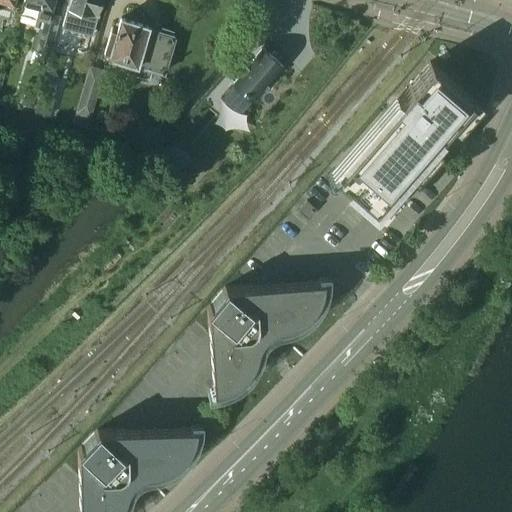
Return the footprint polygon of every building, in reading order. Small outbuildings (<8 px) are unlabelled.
[(0,0),(0,5),(12,9),(13,0),(0,0)] [(25,0),(22,13),(50,20),(54,0),(25,0)] [(70,0),(67,14),(76,16),(75,19),(92,23),(94,13),(98,14),(101,0),(70,0)] [(111,30),(105,52),(111,54),(111,55),(131,61),(129,69),(149,75),(151,68),(164,72),(175,36),(171,35),(172,33),(171,30),(164,28),(161,29),(160,31),(148,28),(148,26),(122,18),(118,32),(111,30)] [(50,57),(56,36),(40,32),(35,53),(50,57)] [(263,48),(220,98),(240,115),(282,64),(263,48)] [(470,97),(429,62),(332,172),(373,208),(470,97)] [(88,114),(103,68),(90,64),(75,109),(88,114)] [(315,209),(306,200),(297,210),(307,218),(315,209)] [(280,328),(283,328),(287,327),(291,325),(294,324),(298,322),(301,320),(304,317),(307,315),(310,312),(313,309),(315,305),(317,302),(318,298),(320,294),(321,291),(322,287),(322,283),(322,279),(224,286),(206,307),(212,391),(216,391),(220,390),(223,389),(227,387),(230,386),(234,384),(237,382),(240,379),(243,377),(245,374),(248,371),(250,367),(252,364),(254,361),(255,357),(256,353),(257,349),(258,347),(259,344),(261,341),(262,339),(264,337),(267,335),(269,333),(272,331),(274,330),(277,329),(280,328)] [(194,431),(194,427),(96,429),(77,449),(77,511),(117,511),(119,509),(121,505),(123,502),(124,498),(126,492),(127,489),(129,487),(130,485),(132,483),(134,481),(137,479),(139,477),(142,476),(144,475),(147,474),(150,474),(153,474),(156,473),(160,472),(164,470),(168,469),(171,467),(174,464),(177,462),(180,459),(183,456),(185,453),(188,450),(189,446),(191,442),(192,439),(193,435),(194,431)]
